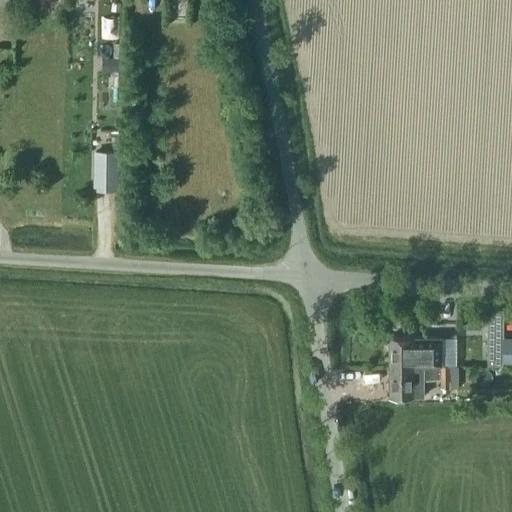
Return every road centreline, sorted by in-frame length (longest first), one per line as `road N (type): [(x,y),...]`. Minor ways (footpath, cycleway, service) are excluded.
road 1 (unclassified): [(308,276),(0,257)]
road 2 (unclassified): [(308,276),(255,0)]
road 3 (unclassified): [(342,511),(308,276)]
road 4 (unclassified): [(511,292),(308,276)]
